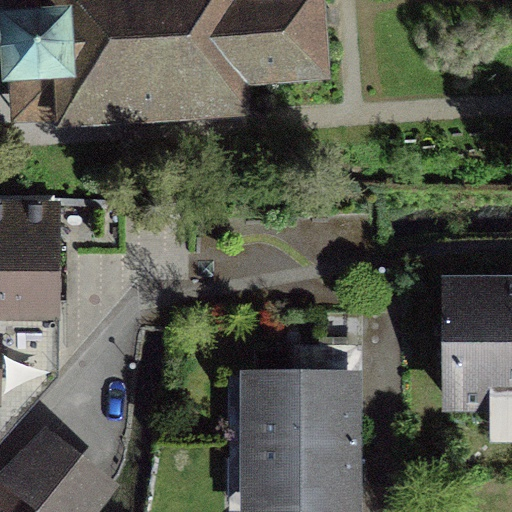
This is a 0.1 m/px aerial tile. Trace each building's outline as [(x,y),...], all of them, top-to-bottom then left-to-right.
[(53,0),(55,18),(23,20),(4,22),(8,78),(59,75),(62,119),(204,110),(243,107),(241,80),(323,74),(317,0),(53,0)] [(0,203),(0,432),(52,372),(55,204),(0,203)] [(511,284),(450,285),(450,403),(511,403),(511,284)] [(349,376),(250,377),(250,426),(232,426),(232,443),(349,442),(349,376)] [(27,460),(0,494),(0,511),(91,511),(108,492),(42,441),(27,460)] [(349,442),(232,443),(232,458),(253,457),(254,508),(350,508),(349,442)]
